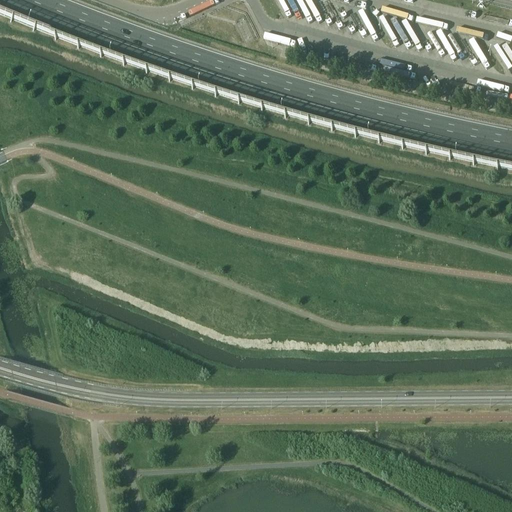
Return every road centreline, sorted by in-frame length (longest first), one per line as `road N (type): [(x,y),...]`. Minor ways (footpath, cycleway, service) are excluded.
road 1 (secondary): [(0,368),(98,393),(176,399),(511,397)]
road 2 (motorway): [(35,0),(297,90),(511,141)]
